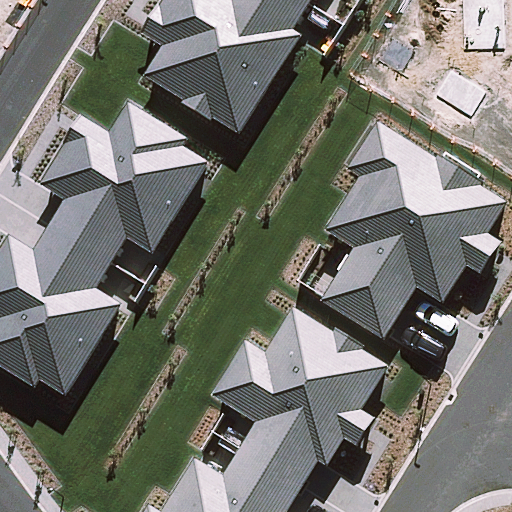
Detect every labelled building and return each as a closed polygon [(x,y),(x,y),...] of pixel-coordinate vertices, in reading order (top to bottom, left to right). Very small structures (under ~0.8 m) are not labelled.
[(294,35),(315,0),(169,0),(145,39),(165,51),(147,81),(188,105),(185,110),(213,128),(216,123),(244,140),(304,41),(294,35)] [(54,231),(116,269),(131,245),(157,261),(213,170),(186,154),(191,146),(131,109),(113,139),(85,122),(43,191),(69,206),(54,231)] [(362,183),(329,236),(358,254),(325,307),(388,345),(420,292),(446,308),(469,271),(482,280),(502,248),(488,239),(508,207),(481,191),(484,187),(438,159),(436,163),(379,128),(349,176),(362,183)] [(100,296),(116,269),(54,231),(37,258),(11,243),(0,261),(0,370),(39,394),(44,386),(70,402),(126,312),(100,296)] [(321,466),(330,471),(346,445),(360,453),(377,424),(363,416),(390,372),(366,357),(368,353),(338,335),(336,339),(296,315),(268,361),(248,349),(215,402),(259,429),(244,453),(307,490),(321,466)] [(293,511),(307,490),(244,453),(226,482),(198,465),(168,511),(152,511),(151,511),(293,511)]
